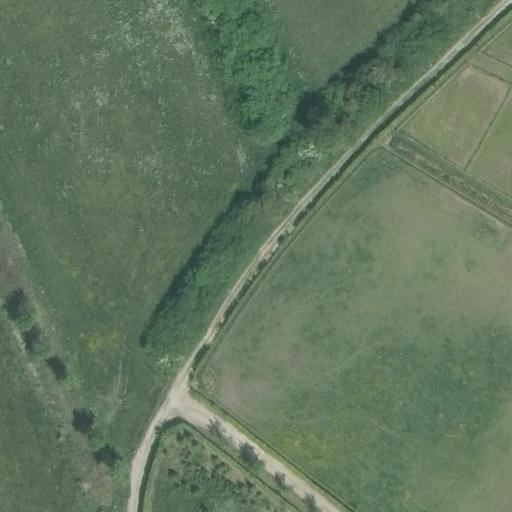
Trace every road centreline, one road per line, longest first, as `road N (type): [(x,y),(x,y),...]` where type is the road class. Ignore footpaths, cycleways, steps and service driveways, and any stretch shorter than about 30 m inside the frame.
road 1 (track): [(510,0),(439,55),(166,369),(141,511)]
road 2 (track): [(162,386),(347,511)]
